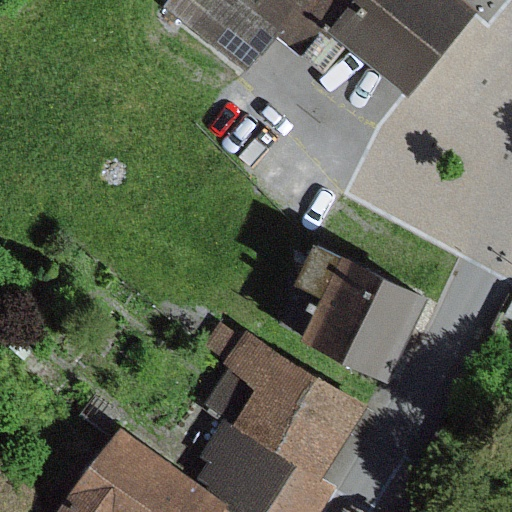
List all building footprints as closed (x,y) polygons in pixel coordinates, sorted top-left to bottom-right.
[(352,0),(172,0),(256,66),(282,34),(309,55),(335,22),(352,0)] [(352,0),(335,22),(417,86),(484,0),(352,0)] [(438,286),(327,234),(321,248),(289,316),(400,367),(438,286)] [(238,422),(325,478),(374,402),(272,336),(252,323),(246,332),(229,358),(235,362),(264,381),(238,422)] [(317,511),(335,484),(325,478),(238,422),(264,381),(235,362),(209,401),(227,413),(202,452),(211,458),(202,472),(263,511),(317,511)] [(222,511),(233,498),(129,422),(60,511),(222,511)] [(251,511),(233,498),(222,511),(251,511)]
